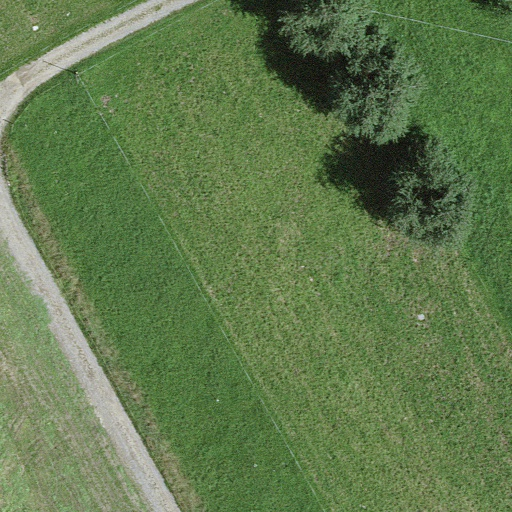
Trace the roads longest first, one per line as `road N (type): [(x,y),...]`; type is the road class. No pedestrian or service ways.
road 1 (track): [(0,215),(165,511)]
road 2 (track): [(174,0),(33,74),(0,125)]
